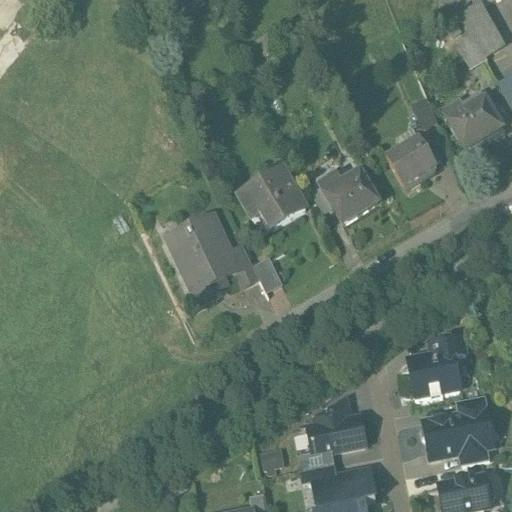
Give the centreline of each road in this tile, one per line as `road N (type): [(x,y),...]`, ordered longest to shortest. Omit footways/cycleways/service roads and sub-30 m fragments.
road 1 (residential): [(262,335),(511,195)]
road 2 (residential): [(403,511),(375,374)]
